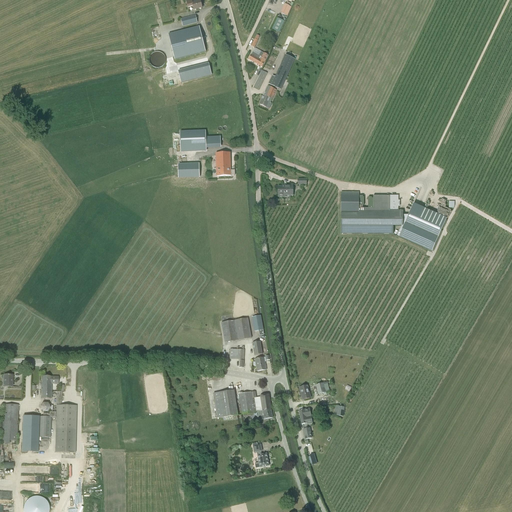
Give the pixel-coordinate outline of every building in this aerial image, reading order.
[(201,5),(200,1),(192,3),(191,0),(190,0),(186,1),(188,8),(193,6),(194,11),(202,8),(202,7),(203,7),(202,5),(201,5)] [(284,8),(281,14),(287,16),(289,10),(290,11),(291,7),(288,6),(290,3),(287,2),(286,5),(284,8)] [(181,20),(183,27),(197,23),(195,16),(181,20)] [(285,22),(277,18),(272,29),(279,33),(285,22)] [(199,27),(168,35),(175,60),(206,52),(206,51),(199,27)] [(167,60),(167,58),(166,57),(165,55),(164,54),(163,53),(161,52),(160,52),(158,51),(157,51),(154,52),(153,53),(151,54),(150,55),(149,57),(149,58),(149,60),(149,62),(149,63),(150,65),(151,66),(152,67),(154,68),(155,69),(157,69),(159,69),(160,69),(162,68),(164,67),(165,66),(166,64),(167,63),(167,60)] [(248,59),(262,67),(265,63),(268,56),(261,52),(259,55),(253,52),(248,59)] [(286,55),(277,74),(275,77),(272,76),(268,84),(281,90),(295,60),(286,55)] [(209,64),(178,72),(181,83),(212,75),(209,64)] [(259,90),(267,74),(262,71),(254,87),(259,90)] [(264,96),(260,105),(266,108),(269,102),(270,103),(272,99),(273,97),(276,90),(268,86),(264,96)] [(205,132),(179,133),(180,146),(180,153),(181,153),(206,152),(206,149),(205,139),(205,132)] [(230,153),(216,153),(217,177),(231,176),(235,176),(235,170),(231,170),(230,153)] [(184,165),(178,165),(179,180),(184,179),(192,179),(199,179),(199,165),(192,165),(184,165)] [(278,187),(278,197),(285,197),(285,196),(292,196),(293,196),(293,185),(285,185),(281,185),(281,187),(278,187)] [(341,226),(341,234),(393,234),(393,226),(401,226),(396,236),(432,252),(447,219),(413,204),(408,215),(403,215),(403,211),(398,211),(398,196),(389,196),(389,197),(373,196),(373,209),(359,209),(359,193),(341,193),(341,226)] [(439,206),(436,213),(448,218),(451,211),(439,206)] [(260,336),(264,335),(261,316),(252,318),(254,332),(259,331),(260,336)] [(221,323),(225,343),(251,338),(248,319),(221,323)] [(254,356),(262,354),(260,342),(252,343),(254,356)] [(244,350),(230,349),(230,360),(244,360),(244,350)] [(255,359),(256,365),(265,364),(265,362),(266,362),(266,361),(270,360),(269,356),(265,357),(266,358),(255,359)] [(4,387),(12,387),(13,375),(4,375),(4,387)] [(47,384),(52,385),(58,385),(58,377),(42,377),(42,383),(41,384),(41,391),(45,391),(45,387),(46,387),(46,386),(47,386),(47,384)] [(326,393),(326,392),(329,391),(327,384),(324,385),(323,383),(316,385),(318,395),(326,393)] [(52,399),(52,385),(47,384),(47,386),(46,386),(46,387),(45,387),(45,391),(41,391),(41,399),(52,399)] [(303,400),(311,398),(308,386),(299,388),(303,400)] [(255,392),(239,395),(242,415),(254,413),(254,412),(257,412),(259,420),(264,419),(264,420),(273,418),(271,410),(269,395),(260,396),(260,397),(256,398),(255,392)] [(42,403),(39,408),(42,412),(47,412),(50,408),(48,403),(42,403)] [(9,441),(17,441),(19,405),(4,404),(2,444),(8,444),(9,441)] [(49,412),(49,417),(51,417),(56,417),(56,428),(55,428),(55,452),(75,453),(76,429),(77,406),(56,406),(56,412),(49,412)] [(305,410),(299,411),(300,416),(304,416),(304,418),(309,417),(311,417),(309,409),(305,410)] [(39,416),(39,437),(51,438),(51,417),(49,417),(39,416)] [(304,416),(300,416),(302,425),(303,430),(305,439),(311,438),(309,429),(308,429),(307,425),(312,424),(311,417),(309,417),(304,418),(304,416)] [(261,445),(253,446),(254,452),(257,452),(257,455),(258,463),(255,463),(256,468),(259,467),(259,468),(269,466),(267,454),(261,454),(261,451),(262,451),(261,445)] [(310,456),(308,457),(309,464),(312,463),(313,465),(317,464),(314,454),(310,455),(310,456)] [(3,462),(3,470),(13,470),(13,462),(3,462)]
